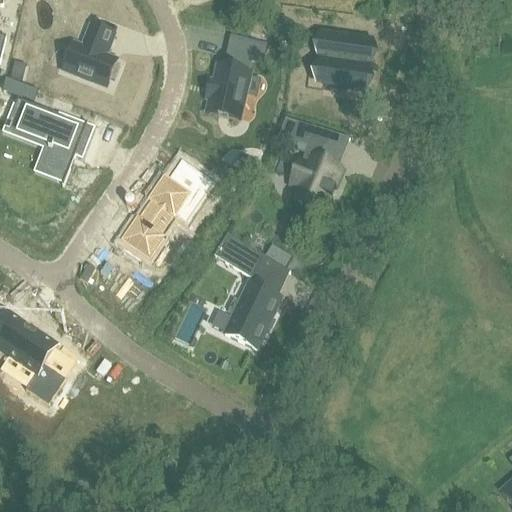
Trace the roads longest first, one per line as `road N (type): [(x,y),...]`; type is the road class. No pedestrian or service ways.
road 1 (residential): [(426,0),(419,75),(394,174),(277,429)]
road 2 (residential): [(157,0),(178,61),(167,111),(54,284)]
road 3 (residential): [(277,429),(161,374),(54,284)]
